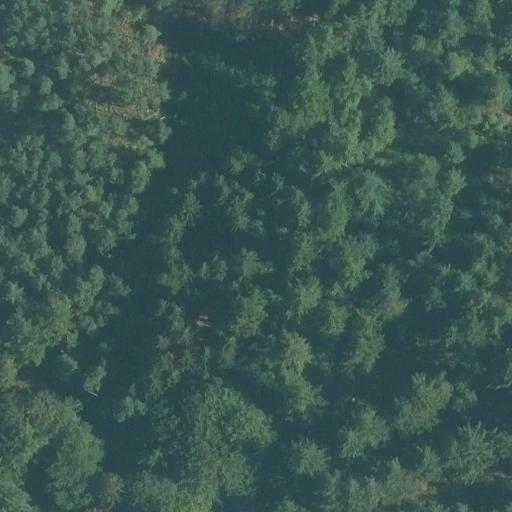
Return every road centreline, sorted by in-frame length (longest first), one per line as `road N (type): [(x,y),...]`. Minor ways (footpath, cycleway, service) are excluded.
road 1 (track): [(511,419),(254,511)]
road 2 (track): [(0,354),(185,511)]
